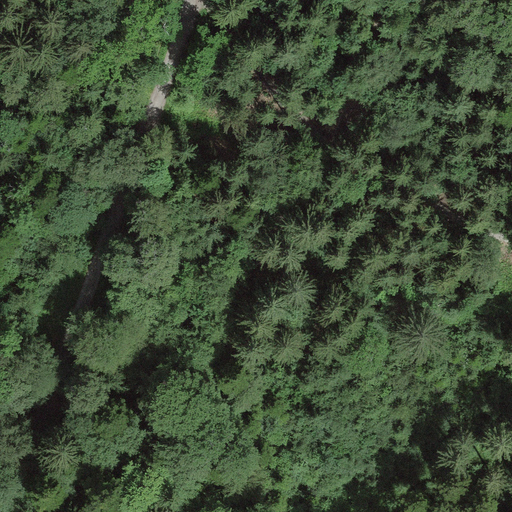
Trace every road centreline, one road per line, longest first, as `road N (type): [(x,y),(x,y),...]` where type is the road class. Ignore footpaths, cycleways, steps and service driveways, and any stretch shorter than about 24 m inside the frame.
road 1 (track): [(233,511),(229,394),(259,304),(308,202),(379,145),(469,0)]
road 2 (track): [(10,511),(194,0)]
